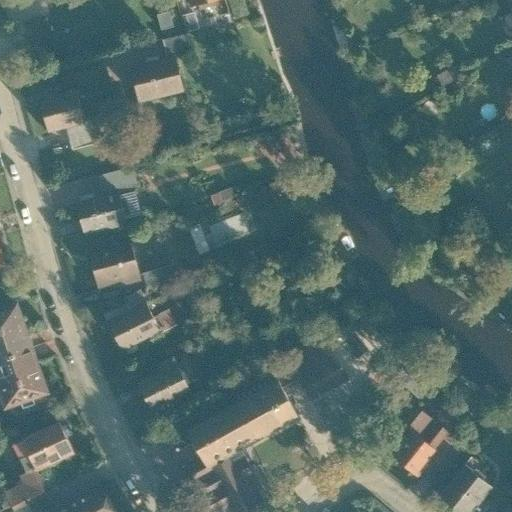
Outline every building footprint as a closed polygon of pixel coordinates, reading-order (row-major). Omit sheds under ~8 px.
[(170,8),(157,11),(161,26),(174,23),(170,8)] [(185,34),(162,40),(164,45),(166,54),(188,48),(185,34)] [(139,100),(183,90),(174,53),(131,63),(139,100)] [(74,86),(40,94),(48,128),(67,124),(83,120),(74,86)] [(90,118),(83,120),(67,124),(73,148),(96,141),(90,118)] [(118,191),(76,202),(84,232),(126,221),(118,191)] [(245,211),(212,223),(219,243),(252,230),(245,211)] [(129,237),(88,248),(98,286),(110,282),(111,286),(140,278),(129,237)] [(170,263),(142,271),(146,284),(174,275),(170,263)] [(0,301),(0,353),(32,343),(17,296),(0,301)] [(108,316),(123,348),(178,322),(169,306),(153,314),(145,299),(108,316)] [(327,335),(270,368),(283,386),(299,377),(311,399),(350,376),(327,335)] [(46,388),(32,343),(0,353),(0,401),(0,403),(46,388)] [(139,377),(154,409),(192,391),(175,355),(157,363),(159,368),(139,377)] [(233,399),(185,425),(201,457),(181,466),(192,484),(188,486),(201,511),(216,511),(226,506),(230,511),(246,511),(264,501),(249,475),(254,472),(244,454),(234,460),(231,453),(299,414),(283,386),(270,368),(227,391),(233,399)] [(391,456),(416,475),(429,461),(444,472),(460,450),(450,444),(457,435),(410,401),(396,419),(412,430),(391,456)] [(36,467),(72,450),(58,421),(22,437),(36,467)] [(439,494),(461,511),(469,511),(491,486),(464,464),(439,494)] [(4,489),(13,508),(37,497),(48,492),(36,467),(19,474),(22,481),(4,489)] [(115,511),(101,483),(45,511),(115,511)] [(44,511),(37,497),(13,508),(14,511),(44,511)]
